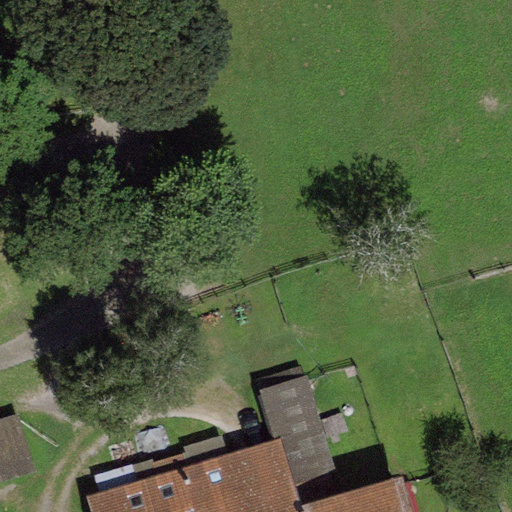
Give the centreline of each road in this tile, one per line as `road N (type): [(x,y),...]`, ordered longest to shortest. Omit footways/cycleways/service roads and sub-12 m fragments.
road 1 (track): [(0,358),(99,308),(130,274),(137,245),(139,201),(113,83),(77,0)]
road 2 (track): [(54,511),(80,444),(113,420),(181,401),(229,407)]
road 3 (track): [(0,166),(121,117)]
